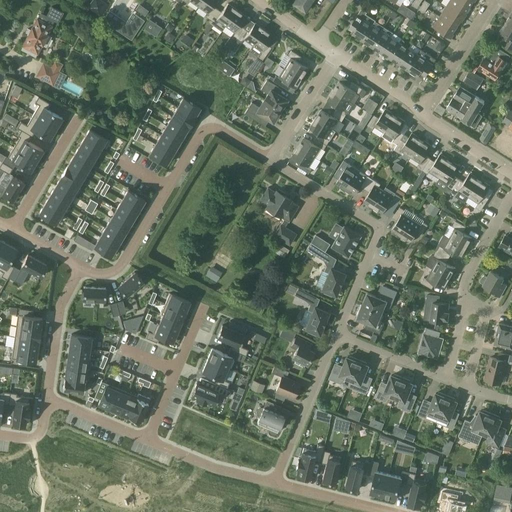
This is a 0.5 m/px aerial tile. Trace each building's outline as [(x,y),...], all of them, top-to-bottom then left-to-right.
[(216,0),(202,0),(198,6),(207,13),(205,16),(210,19),(217,9),(212,6),(216,0)] [(293,0),(292,2),(305,11),(313,0),(293,0)] [(458,0),(450,0),(446,6),(463,17),(469,7),(458,0)] [(210,20),(209,22),(213,25),(221,32),(222,31),(225,26),(237,10),(228,3),(221,12),(217,9),(210,19),(210,20)] [(139,4),(135,9),(144,16),(148,10),(139,4)] [(446,6),(440,16),(456,27),(463,17),(446,6)] [(40,13),(33,27),(32,27),(27,36),(27,37),(22,49),(35,56),(41,44),(46,46),(51,37),(46,34),(53,20),(57,22),(63,13),(51,7),(46,16),(40,13)] [(414,12),(408,8),(404,14),(411,18),(414,12)] [(354,31),(352,34),(363,40),(375,21),(376,20),(366,14),(367,12),(362,9),(353,22),(358,25),(354,31)] [(229,40),(225,45),(230,48),(233,43),(244,28),(239,25),(246,16),(237,10),(225,26),(234,32),(231,37),(229,40)] [(107,14),(102,21),(131,40),(144,20),(136,14),(127,27),(107,14)] [(450,38),(456,27),(440,16),(433,27),(450,38)] [(148,21),(143,28),(144,29),(155,36),(156,36),(161,29),(148,21)] [(375,21),(363,40),(372,46),(384,27),(375,21)] [(511,25),(506,21),(499,32),(504,35),(500,41),(511,48),(511,25)] [(249,31),(244,28),(233,43),(238,47),(244,39),(253,45),(264,29),(255,23),(249,31)] [(384,27),(372,46),(381,52),(393,33),(384,27)] [(257,57),(247,71),(254,75),(263,62),(261,61),(271,47),(267,44),(273,36),(264,29),(253,45),(249,50),(258,56),(257,57)] [(393,33),(381,52),(390,58),(402,39),(393,33)] [(185,36),(182,41),(190,46),(193,42),(185,36)] [(402,39),(390,58),(399,64),(408,49),(403,45),(405,43),(404,40),(402,39)] [(440,42),(436,48),(441,52),(442,50),(445,45),(440,42)] [(408,49),(399,64),(408,70),(421,50),(412,44),(408,49)] [(493,44),(478,68),(495,79),(510,55),(493,44)] [(290,57),(284,67),(301,78),(304,73),(305,73),(308,68),(298,62),(301,57),(291,50),(288,56),(290,57)] [(421,50),(408,70),(418,76),(419,75),(423,68),(428,71),(436,59),(421,50)] [(43,62),(36,76),(52,85),(59,71),(63,64),(54,59),(51,66),(43,62)] [(223,60),(218,68),(229,76),(234,68),(223,60)] [(301,78),(284,67),(278,77),(275,75),(272,81),(283,87),(286,82),(295,88),(299,83),(298,82),(301,78)] [(470,70),(463,81),(474,87),(481,77),(470,70)] [(243,78),(240,82),(246,86),(250,81),(246,78),(243,78)] [(268,94),(264,99),(281,109),(282,107),(284,107),(287,103),(286,101),(287,99),(275,92),(278,87),(267,80),(261,89),(268,94)] [(336,87),(333,90),(336,92),(353,103),(354,103),(359,95),(363,97),(363,96),(366,91),(351,82),(348,87),(339,81),(336,87)] [(460,87),(453,97),(477,112),(484,101),(476,96),(476,97),(460,87)] [(333,90),(328,100),(337,105),(334,110),(336,111),(344,117),(347,112),(348,113),(354,103),(353,103),(336,92),(333,90)] [(39,105),(33,115),(56,128),(62,118),(48,109),(51,104),(40,97),(38,96),(35,102),(39,105)] [(183,97),(177,107),(194,117),(200,107),(183,97)] [(453,97),(447,108),(463,118),(476,126),(483,115),(477,112),(453,97)] [(369,98),(363,107),(371,112),(377,103),(369,98)] [(281,109),(264,99),(259,107),(251,102),(244,113),(258,122),(262,115),(273,122),(274,120),(276,120),(279,116),(278,114),(281,109)] [(511,105),(502,121),(511,127),(511,105)] [(177,107),(172,116),(189,126),(194,117),(177,107)] [(322,109),(316,118),(327,126),(330,128),(332,129),(336,131),(338,132),(343,123),(348,126),(349,124),(351,121),(344,117),(336,111),(334,110),(331,115),(322,109)] [(375,126),(384,132),(395,116),(390,113),(391,112),(385,109),(379,118),(374,115),(367,125),(373,129),(375,126)] [(6,113),(3,118),(8,121),(11,116),(6,113)] [(17,127),(21,130),(21,129),(32,136),(35,131),(49,139),(56,128),(33,115),(27,125),(21,121),(17,127)] [(172,116),(166,125),(183,136),(189,126),(172,116)] [(397,144),(401,139),(404,134),(399,131),(405,121),(400,118),(399,119),(395,116),(384,132),(394,138),(392,141),(397,144)] [(319,133),(316,138),(327,145),(336,131),(316,118),(310,128),(319,133)] [(362,119),(358,125),(363,128),(367,122),(362,119)] [(489,124),(479,139),(486,143),(495,128),(489,124)] [(166,125),(161,135),(178,145),(183,136),(166,125)] [(20,137),(14,147),(37,161),(43,150),(29,141),(32,136),(21,129),(21,130),(17,135),(20,137)] [(106,139),(89,129),(83,139),(100,149),(106,139)] [(394,149),(394,150),(399,153),(401,150),(411,156),(421,140),(416,137),(417,136),(412,133),(409,137),(404,134),(401,139),(397,144),(394,149)] [(360,134),(356,140),(361,143),(362,144),(366,137),(360,134)] [(161,135),(155,144),(172,154),(178,145),(161,135)] [(327,145),(316,138),(313,143),(304,137),(298,147),(314,157),(320,148),(324,150),(327,145)] [(100,149),(83,139),(78,148),(95,158),(100,149)] [(355,140),(352,145),(357,149),(361,143),(356,140),(355,140)] [(421,140),(411,156),(420,163),(418,167),(415,171),(420,175),(423,170),(429,160),(424,157),(428,151),(431,146),(426,142),(426,143),(421,140)] [(149,154),(166,164),(172,154),(155,144),(149,154)] [(5,156),(2,162),(13,168),(16,163),(30,171),(37,161),(14,147),(7,157),(5,156)] [(298,147),(292,156),(301,162),(298,166),(299,167),(307,172),(309,173),(312,168),(315,170),(320,161),(320,160),(314,157),(298,147)] [(95,158),(78,148),(72,157),(89,167),(95,158)] [(434,163),(429,160),(423,170),(426,172),(428,173),(429,171),(439,177),(449,161),(445,158),(445,157),(440,153),(434,163)] [(89,167),(72,157),(67,166),(84,177),(89,167)] [(336,182),(345,188),(358,169),(344,160),(337,170),(342,173),(336,182)] [(449,161),(439,177),(449,183),(447,186),(452,189),(459,179),(454,176),(460,166),(455,163),(454,164),(449,161)] [(0,168),(9,174),(13,168),(2,162),(0,164),(0,168)] [(401,171),(403,166),(395,162),(393,167),(401,171)] [(84,177),(67,166),(61,176),(78,186),(84,177)] [(327,166),(324,171),(330,174),(333,169),(327,166)] [(365,188),(372,178),(358,169),(345,188),(355,194),(360,185),(365,188)] [(452,189),(450,192),(455,195),(455,196),(465,202),(465,201),(469,196),(479,180),(474,177),(475,176),(470,173),(464,182),(459,179),(452,189)] [(13,200),(24,182),(13,175),(2,194),(4,195),(3,197),(10,201),(11,199),(13,200)] [(78,186),(61,176),(56,185),(73,195),(78,186)] [(381,183),(372,178),(365,188),(370,191),(364,200),(373,206),(384,190),(379,187),(381,183)] [(406,191),(411,183),(405,179),(400,188),(406,191)] [(469,196),(465,201),(475,208),(476,207),(481,210),(488,198),(483,195),(489,187),(490,185),(484,182),(484,183),(479,180),(469,196)] [(415,182),(411,189),(415,191),(419,184),(418,184),(415,182)] [(73,195),(56,185),(50,194),(67,204),(73,195)] [(265,207),(281,217),(284,219),(274,235),(289,244),(296,233),(285,227),(298,205),(290,201),(291,199),(284,195),(285,193),(278,189),(277,191),(276,190),(275,192),(268,187),(259,201),(266,206),(265,207)] [(384,190),(373,206),(382,212),(388,204),(393,207),(400,196),(395,193),(386,187),(384,190)] [(145,200),(128,190),(122,199),(139,210),(145,200)] [(67,204),(50,194),(45,204),(62,214),(67,204)] [(122,199),(116,209),(133,219),(139,210),(122,199)] [(426,210),(435,215),(439,208),(431,202),(426,210)] [(39,213),(56,223),(62,214),(45,204),(39,213)] [(401,235),(412,219),(402,213),(405,210),(400,207),(393,217),(398,220),(392,229),(391,230),(392,232),(398,236),(400,236),(401,235)] [(128,228),(133,219),(116,209),(111,218),(128,228)] [(442,210),(438,215),(444,218),(447,213),(442,210)] [(128,228),(111,218),(105,227),(122,237),(128,228)] [(421,225),(412,219),(401,235),(401,237),(401,239),(407,242),(410,242),(410,241),(416,232),(421,235),(428,225),(423,222),(421,225)] [(449,238),(466,247),(469,242),(470,243),(473,237),(463,232),(466,226),(455,220),(452,226),(455,227),(449,238)] [(344,226),(331,246),(348,256),(360,235),(344,226)] [(117,247),(122,237),(105,227),(100,237),(117,247)] [(315,234),(310,242),(324,251),(329,243),(315,234)] [(511,237),(506,234),(499,245),(511,252),(511,237)] [(94,246),(111,256),(117,247),(100,237),(94,246)] [(439,245),(436,250),(449,257),(452,252),(462,258),(465,253),(464,252),(466,247),(449,238),(444,248),(439,245)] [(94,245),(84,239),(81,244),(91,250),(94,245)] [(6,242),(0,252),(0,270),(3,272),(1,276),(7,279),(8,277),(14,266),(9,263),(17,248),(6,242)] [(310,242),(307,248),(323,259),(327,253),(324,251),(310,242)] [(429,257),(426,265),(432,268),(440,273),(449,278),(452,273),(453,273),(456,268),(446,263),(449,257),(436,250),(433,256),(432,255),(429,257)] [(45,267),(46,265),(27,254),(21,266),(40,276),(41,274),(43,275),(47,267),(45,267)] [(321,270),(315,285),(322,288),(321,289),(325,290),(324,292),(331,295),(332,293),(335,295),(336,294),(340,285),(342,279),(344,273),(336,269),(332,267),(326,265),(324,271),(323,271),(321,270)] [(20,269),(14,266),(8,277),(14,280),(20,269)] [(210,266),(205,274),(216,280),(221,272),(210,266)] [(446,283),(449,278),(440,273),(432,268),(427,278),(424,277),(421,282),(432,288),(435,283),(444,289),(447,283),(446,283)] [(480,280),(480,282),(482,284),(483,284),(483,285),(494,291),(492,293),(500,297),(507,285),(501,282),(504,278),(490,270),(487,277),(486,276),(484,276),(482,277),(480,280)] [(143,281),(134,271),(118,285),(127,295),(143,281)] [(283,280),(279,287),(284,290),(288,283),(283,280)] [(368,292),(362,305),(382,313),(385,305),(390,307),(397,291),(383,285),(378,296),(368,292)] [(105,287),(84,286),(83,299),(105,300),(105,287)] [(294,294),(306,301),(310,294),(298,287),(294,294)] [(169,293),(165,303),(185,312),(190,301),(169,293)] [(448,319),(449,312),(447,312),(449,303),(438,302),(439,296),(427,294),(426,308),(432,309),(431,320),(446,322),(446,319),(448,319)] [(123,300),(116,302),(119,314),(126,312),(123,300)] [(109,304),(113,316),(119,314),(116,302),(109,304)] [(165,303),(161,314),(163,315),(163,314),(181,322),(185,312),(165,303)] [(306,309),(300,324),(306,326),(305,328),(309,329),(308,331),(315,334),(316,332),(319,334),(323,324),(324,324),(326,318),(328,312),(316,307),(310,304),(307,310),(306,309)] [(378,320),(382,313),(362,305),(357,317),(368,322),(366,327),(380,333),(384,323),(378,320)] [(18,314),(16,325),(40,329),(42,318),(18,314)] [(159,324),(177,332),(181,322),(163,314),(163,315),(159,324)] [(123,320),(125,329),(135,333),(143,315),(123,320)] [(511,348),(511,325),(499,322),(498,325),(497,325),(496,330),(497,331),(494,344),(511,348)] [(148,331),(145,337),(157,342),(159,337),(173,342),(177,332),(159,324),(157,323),(152,333),(148,331)] [(16,325),(15,336),(39,340),(40,329),(16,325)] [(222,325),(217,337),(232,343),(230,349),(241,354),(246,356),(248,349),(242,346),(246,335),(222,325)] [(283,328),(280,336),(291,341),(295,333),(283,328)] [(439,337),(440,331),(429,328),(428,334),(424,333),(420,347),(423,354),(438,358),(442,343),(439,337)] [(266,337),(256,333),(254,338),(263,343),(266,337)] [(71,334),(70,346),(89,348),(94,349),(96,337),(71,334)] [(15,336),(13,347),(37,350),(39,340),(15,336)] [(304,366),(305,363),(307,364),(314,351),(304,347),(307,341),(296,336),(291,346),(297,349),(293,357),(296,358),(294,362),(304,366)] [(70,346),(68,356),(88,359),(89,348),(70,346)] [(13,347),(11,358),(36,362),(37,350),(13,347)] [(212,348),(207,360),(230,369),(234,358),(239,360),(241,354),(230,349),(227,354),(212,348)] [(68,356),(67,367),(86,370),(88,370),(90,359),(88,359),(68,356)] [(346,377),(350,379),(358,359),(349,356),(349,357),(347,357),(342,369),(335,366),(330,378),(341,383),(346,377)] [(490,357),(485,380),(501,384),(506,361),(490,357)] [(371,380),(363,377),(368,365),(367,365),(367,363),(358,359),(350,379),(348,385),(366,393),(371,380)] [(207,360),(202,371),(218,378),(215,383),(227,388),(229,382),(225,380),(230,369),(207,360)] [(276,390),(286,394),(293,397),(299,383),(286,377),(289,371),(274,365),(272,372),(281,376),(276,390)] [(65,377),(65,378),(85,381),(87,381),(88,370),(86,370),(67,367),(65,377)] [(390,395),(395,397),(403,377),(394,374),(393,375),(392,375),(387,387),(381,385),(376,397),(385,401),(390,395)] [(65,377),(63,389),(83,392),(85,381),(65,378),(65,377)] [(403,377),(395,397),(400,399),(399,406),(410,411),(415,398),(407,395),(412,383),(411,383),(412,381),(403,377)] [(253,380),(249,389),(255,391),(259,382),(253,380)] [(197,382),(191,395),(197,397),(196,399),(206,403),(207,401),(217,405),(222,394),(228,396),(231,389),(227,388),(215,383),(213,389),(197,382)] [(107,383),(98,404),(109,408),(118,388),(107,383)] [(239,386),(236,392),(242,394),(245,388),(239,386)] [(118,388),(109,408),(119,412),(128,392),(118,388)] [(0,393),(0,417),(2,404),(8,404),(10,392),(3,391),(3,394),(0,393)] [(10,392),(8,404),(14,405),(12,423),(25,425),(26,419),(28,419),(30,409),(28,408),(29,397),(17,396),(17,393),(10,392)] [(128,392),(119,412),(129,416),(129,417),(138,396),(137,396),(128,392)] [(418,414),(436,421),(439,415),(447,395),(438,392),(437,393),(436,393),(431,405),(423,402),(418,414)] [(129,416),(128,417),(140,422),(150,398),(138,393),(137,396),(138,396),(129,417),(129,416)] [(457,416),(452,413),(457,401),(455,401),(456,399),(447,395),(439,415),(436,421),(452,428),(457,416)] [(285,416),(288,410),(289,409),(267,399),(257,422),(270,427),(269,429),(269,430),(269,431),(269,432),(270,433),(271,433),(271,434),(272,434),(273,434),(274,434),(275,433),(276,432),(277,430),(279,431),(283,421),(281,420),(283,415),(285,416)] [(357,410),(353,419),(359,421),(362,412),(357,410)] [(465,419),(458,435),(479,444),(483,434),(483,433),(491,413),(482,410),(482,411),(480,411),(478,415),(475,414),(470,421),(465,419)] [(324,411),(321,420),(330,422),(332,414),(324,411)] [(506,429),(498,426),(501,419),(500,418),(500,417),(491,413),(483,433),(488,435),(487,442),(499,447),(506,429)] [(350,421),(337,416),(334,429),(347,432),(350,421)] [(401,428),(397,436),(404,438),(406,431),(407,430),(401,428)] [(446,438),(444,445),(451,448),(454,441),(446,438)] [(298,458),(296,468),(298,468),(297,474),(310,478),(314,461),(320,462),(323,450),(324,445),(317,444),(316,451),(303,448),(300,458),(298,458)] [(413,454),(415,447),(409,444),(407,453),(413,454)] [(511,447),(504,446),(503,452),(511,454),(511,447)] [(495,447),(489,461),(496,464),(498,460),(502,450),(495,447)] [(323,450),(320,462),(326,464),(322,479),(335,483),(341,457),(329,454),(330,452),(323,450)] [(353,460),(346,485),(359,489),(363,473),(369,474),(372,462),(365,461),(364,463),(353,460)] [(372,462),(369,474),(375,476),(371,493),(383,496),(389,474),(377,471),(379,462),(372,460),(372,462)] [(401,477),(389,474),(383,496),(396,499),(400,482),(406,484),(409,472),(403,470),(401,477)] [(409,472),(406,484),(412,485),(408,502),(421,505),(423,500),(425,500),(427,490),(425,489),(427,481),(415,478),(416,473),(409,472)] [(480,480),(477,494),(491,497),(495,483),(480,480)] [(509,502),(511,486),(511,485),(511,486),(497,483),(494,499),(509,502)] [(443,491),(441,499),(452,501),(449,511),(465,511),(468,504),(457,502),(459,494),(443,491)]
